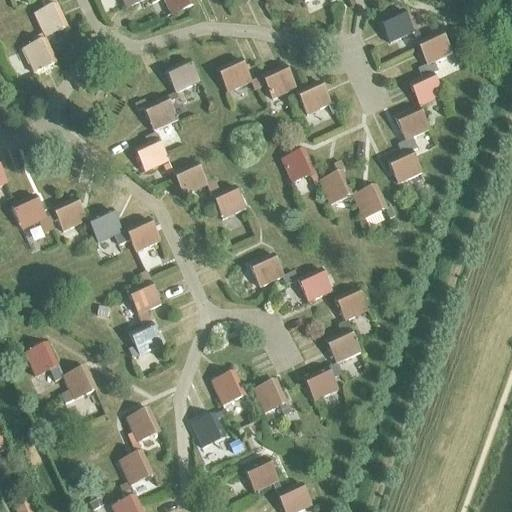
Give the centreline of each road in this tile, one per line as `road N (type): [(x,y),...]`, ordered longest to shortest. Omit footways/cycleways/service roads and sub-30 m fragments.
road 1 (unknown): [(202,30),(234,170),(284,240),(354,265),(385,264),(425,226),(477,79)]
road 2 (track): [(371,511),(511,113)]
